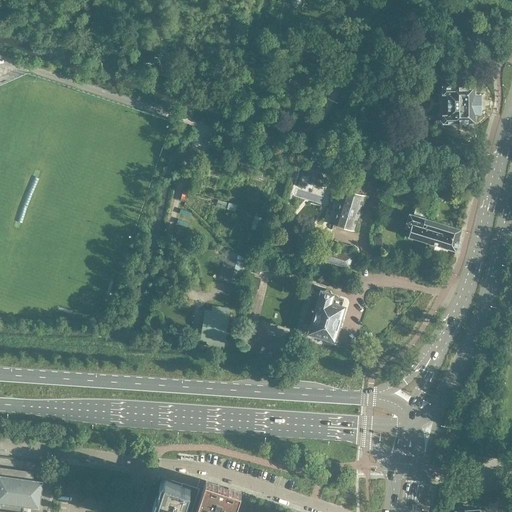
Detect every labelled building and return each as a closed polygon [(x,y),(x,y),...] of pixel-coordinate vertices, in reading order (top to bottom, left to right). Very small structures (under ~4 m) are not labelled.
[(470,38),(471,42),(474,45),(478,44),(480,41),(480,37),(477,35),(473,35),(470,38)] [(443,85),(443,87),(443,93),(448,93),(448,114),(443,114),(443,122),(475,121),(475,113),(477,113),(477,93),(475,93),(475,85),(443,85)] [(312,159),(309,167),(324,174),(328,166),(312,159)] [(283,164),(280,171),(287,173),(290,166),(283,164)] [(370,176),(351,171),(348,180),(367,186),(370,176)] [(344,189),(334,223),(355,229),(365,195),(344,189)] [(430,201),(419,198),(414,214),(409,213),(406,222),(459,240),(461,229),(425,218),(430,201)] [(262,232),(267,234),(274,210),(276,203),(271,202),(266,216),(262,232)] [(235,211),(236,205),(229,203),(227,209),(235,211)] [(256,212),(251,229),(259,231),(264,214),(256,212)] [(456,251),(456,250),(459,248),(460,243),(459,240),(406,222),(405,228),(410,229),(408,236),(456,251)] [(383,247),(381,236),(374,237),(375,248),(383,247)] [(318,245),(318,247),(308,244),(303,261),(318,265),(320,258),(349,267),(352,255),(318,245)] [(225,258),(220,275),(232,279),(237,261),(225,258)] [(242,281),(246,266),(245,266),(237,264),(233,279),(242,281)] [(258,289),(261,279),(252,277),(249,287),(258,289)] [(312,293),(304,322),(312,324),(309,332),(333,339),(343,307),(341,306),(343,299),(332,295),(332,294),(322,291),(320,295),(312,293)] [(205,310),(201,339),(207,340),(207,345),(224,348),(225,339),(230,340),(234,318),(229,317),(230,309),(213,306),(212,311),(205,310)] [(0,511),(22,511),(23,505),(39,507),(42,481),(32,480),(33,472),(0,467),(0,511)] [(190,489),(164,480),(153,511),(187,511),(188,509),(190,510),(192,502),(195,495),(189,493),(190,489)] [(299,511),(241,492),(228,488),(219,485),(218,484),(207,481),(206,481),(195,511),(299,511)]
